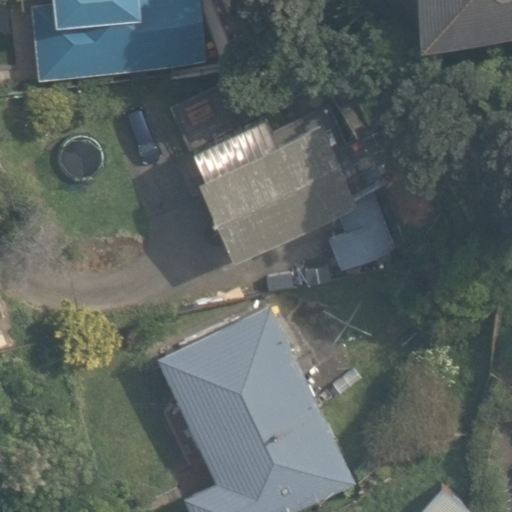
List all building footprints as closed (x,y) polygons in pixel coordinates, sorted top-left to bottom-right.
[(30,0),(38,75),(204,57),(198,0),(30,0)] [(511,0),(415,0),(417,30),(511,25),(511,0)] [(184,148),(230,247),(355,189),(320,113),(279,132),(268,109),(184,148)] [(332,228),(345,260),(413,231),(391,178),(337,200),(346,222),(332,228)] [(185,487),(196,511),(281,511),(358,477),(273,292),(156,346),(215,474),(185,487)] [(409,493),(390,467),(335,508),(338,511),(463,511),(435,474),(409,493)]
